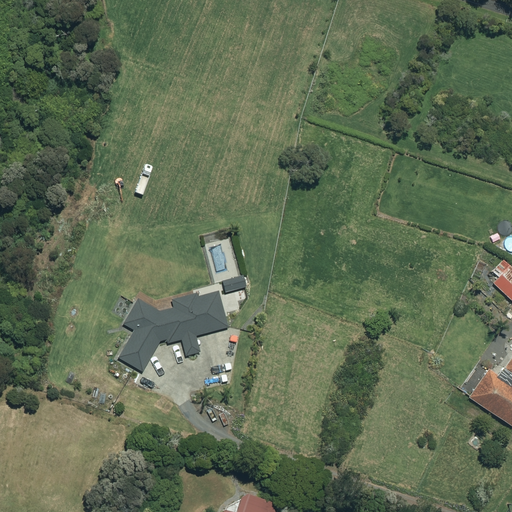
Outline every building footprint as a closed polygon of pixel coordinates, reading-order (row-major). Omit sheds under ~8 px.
[(511,266),(502,257),(490,269),(497,275),(492,280),(511,299),(511,266)] [(241,277),(220,282),(223,294),(235,291),(237,298),(245,296),(243,288),(244,288),(241,277)] [(228,317),(224,297),(219,298),(218,292),(197,296),(196,294),(170,299),(172,308),(158,311),(136,299),(118,326),(129,332),(113,360),(140,375),(158,343),(165,341),(166,346),(179,344),(182,358),(199,355),(196,338),(226,332),(223,318),(228,317)] [(467,395),(511,425),(511,351),(503,365),(511,371),(511,378),(510,382),(486,366),(467,395)] [(274,511),(268,500),(269,498),(245,490),(238,510),(222,505),(219,511),(274,511)]
